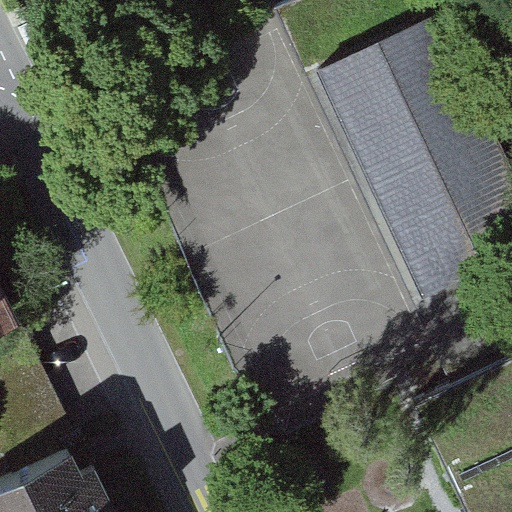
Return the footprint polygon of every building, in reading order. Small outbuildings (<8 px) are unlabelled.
[(419,0),(288,0),(279,4),(457,387),(511,361),(511,305),(495,270),(511,262),(511,168),(437,10),(426,15),(419,0)] [(142,136),(248,385),(369,333),(327,234),(352,223),(289,75),(142,136)] [(0,316),(43,293),(0,214),(0,316)] [(511,511),(511,361),(457,387),(418,404),(467,511),(511,511)] [(108,511),(72,437),(0,471),(0,511),(108,511)]
